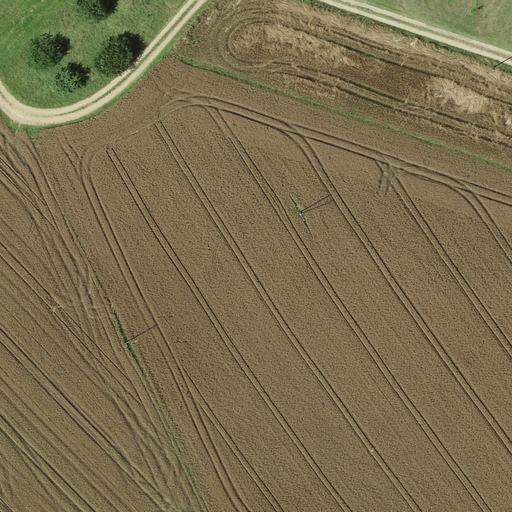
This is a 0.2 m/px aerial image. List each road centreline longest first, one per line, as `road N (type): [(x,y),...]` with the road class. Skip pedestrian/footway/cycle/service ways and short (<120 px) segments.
road 1 (track): [(0,94),(16,115),(37,123),(98,103),(201,0)]
road 2 (track): [(326,0),(511,59)]
